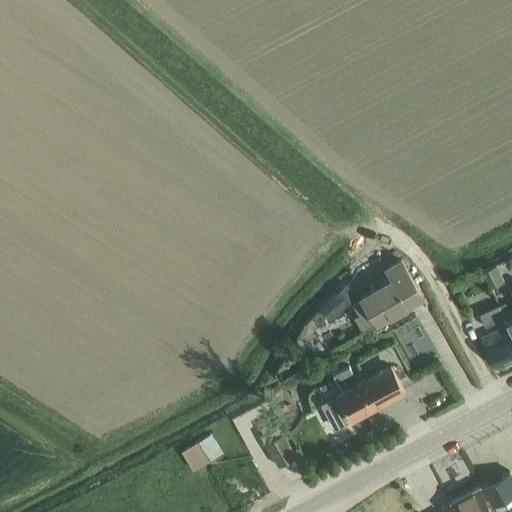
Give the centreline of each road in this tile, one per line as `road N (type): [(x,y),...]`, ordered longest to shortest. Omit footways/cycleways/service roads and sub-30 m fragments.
road 1 (secondary): [(295,511),(511,399)]
road 2 (track): [(363,231),(403,245),(421,265),(500,405)]
